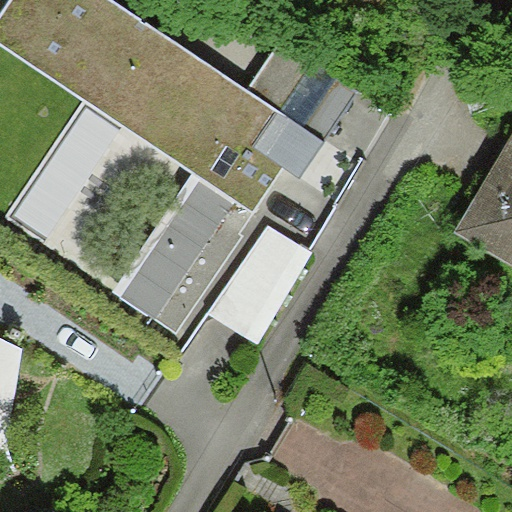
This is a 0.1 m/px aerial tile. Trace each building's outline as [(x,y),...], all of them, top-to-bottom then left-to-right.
[(249,90),(113,0),(8,0),(0,12),(0,42),(201,176),(254,211),(283,168),(302,181),(328,142),(325,140),(249,90)] [(249,90),(325,140),(360,91),(281,41),(249,90)] [(511,134),(494,164),(459,222),(511,253),(511,134)] [(240,232),(254,211),(201,176),(121,296),(178,334),(244,235),(240,232)] [(312,252),(269,226),(209,312),(234,327),(258,342),(312,252)] [(0,335),(0,449),(7,453),(27,348),(0,335)]
